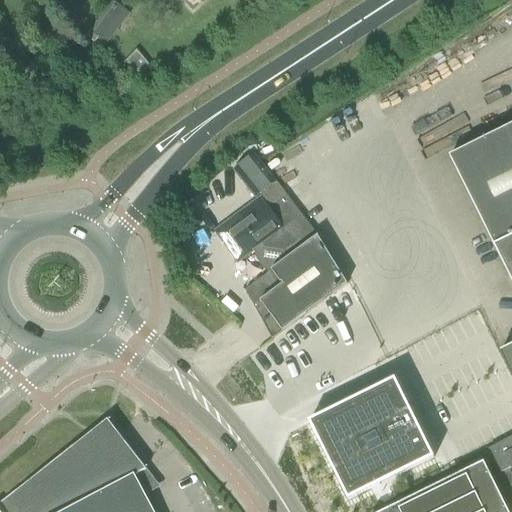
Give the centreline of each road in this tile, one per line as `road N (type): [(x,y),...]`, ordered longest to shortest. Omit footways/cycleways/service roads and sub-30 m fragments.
road 1 (unknown): [(511,69),(462,96),(428,141),(511,325)]
road 2 (secondary): [(187,134),(396,0)]
road 3 (secondary): [(214,417),(182,371),(116,305)]
road 4 (secondary): [(94,336),(214,417)]
road 5 (secondary): [(109,249),(187,134)]
road 6 (secondary): [(187,134),(85,228)]
road 7 (secondary): [(288,511),(214,417)]
